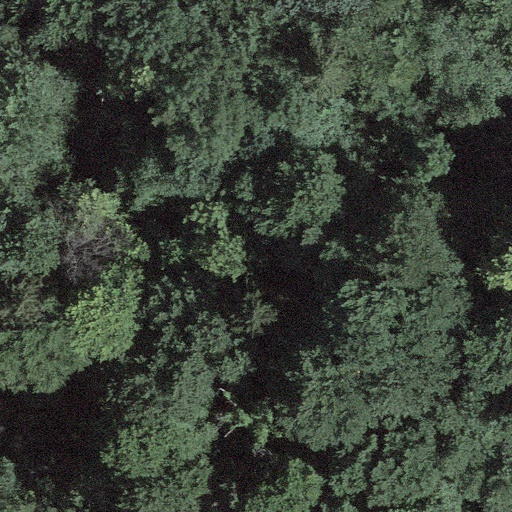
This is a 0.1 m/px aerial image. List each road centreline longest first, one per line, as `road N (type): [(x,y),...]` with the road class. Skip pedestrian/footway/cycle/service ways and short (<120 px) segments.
road 1 (track): [(0,163),(235,0)]
road 2 (track): [(155,511),(60,440),(0,345)]
